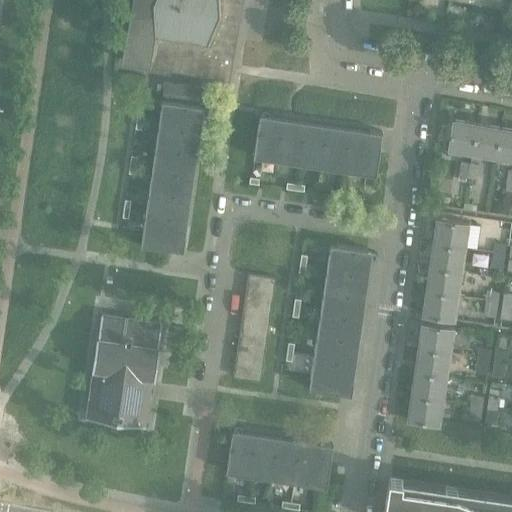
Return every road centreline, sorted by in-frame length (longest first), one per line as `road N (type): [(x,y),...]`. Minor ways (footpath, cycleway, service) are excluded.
road 1 (residential): [(358,511),(422,72)]
road 2 (residential): [(422,72),(350,60),(337,44),(336,0)]
